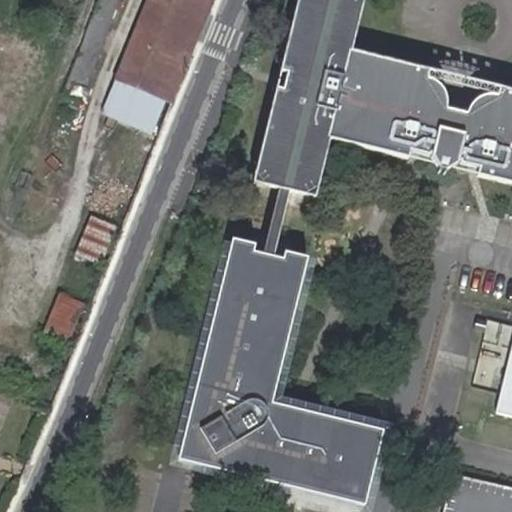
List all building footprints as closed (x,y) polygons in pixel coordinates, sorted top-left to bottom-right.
[(170,102),(208,0),(147,0),(116,82),(170,102)] [(284,187),(294,190),(317,196),(333,135),(382,148),(381,152),(410,160),(412,152),(432,157),(441,172),(440,175),(447,176),(447,170),(460,164),(479,169),(477,177),(507,185),(509,180),(511,181),(511,93),(499,90),(497,101),(476,117),(470,115),(470,112),(469,109),(468,107),(463,104),(457,103),(454,104),(451,106),(449,110),(442,108),(428,86),(431,73),(355,52),(368,5),(363,0),(301,0),(287,62),(292,63),(283,106),(277,106),(261,173),(267,182),(284,187)] [(275,222),(285,224),(294,190),(284,187),(275,222)] [(77,253),(105,264),(119,224),(92,214),(77,253)] [(275,222),(270,242),(278,244),(285,224),(275,222)] [(271,263),(278,244),(270,242),(265,241),(261,261),(271,263)] [(225,262),(302,285),(308,263),(283,256),(281,266),(271,263),(261,261),(252,258),(254,249),(229,243),(225,262)] [(196,384),(268,401),(271,388),(278,389),(302,285),(225,262),(196,384)] [(60,291),(47,326),(76,336),(88,301),(60,291)] [(491,321),(487,341),(506,345),(511,326),(491,321)] [(511,345),(495,413),(511,417),(511,345)] [(178,465),(248,481),(268,401),(196,384),(178,465)] [(268,401),(248,481),(278,488),(289,445),(291,439),(294,436),(298,434),(302,431),(305,430),(308,429),(314,429),(318,430),(380,445),(383,433),(274,407),(278,389),(271,388),(268,401)] [(364,509),(380,445),(318,430),(314,429),(308,429),(305,430),(302,431),(298,434),(294,436),(291,439),(289,445),(278,488),(364,509)] [(511,511),(511,489),(451,475),(442,511),(511,511)]
